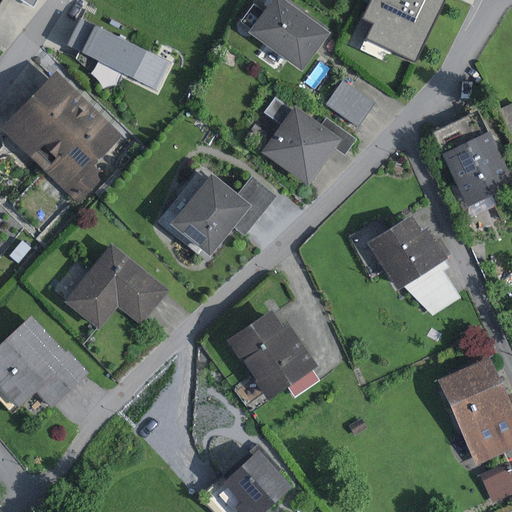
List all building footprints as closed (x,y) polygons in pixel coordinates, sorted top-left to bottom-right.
[(330,31),(284,0),(272,0),(250,31),(304,68),(321,44),(330,31)] [(369,0),(362,16),(373,22),(366,36),(400,52),(414,59),(442,0),(369,0)] [(69,42),(84,50),(97,23),(82,16),(69,42)] [(175,62),(97,23),(84,50),(162,88),(175,62)] [(122,134),(55,72),(3,128),(81,200),(106,173),(96,163),(122,134)] [(378,102),(346,79),(329,102),(362,125),(378,102)] [(323,126),(295,106),(263,151),(309,183),(336,145),(340,139),(323,126)] [(357,127),(334,110),(323,126),(340,139),(336,145),(348,153),(360,137),(353,133),(357,127)] [(436,131),(470,202),(511,181),(511,180),(479,111),(436,131)] [(238,196),(211,174),(171,223),(209,254),(235,223),(249,234),(280,195),(255,174),(238,196)] [(371,243),(400,287),(454,252),(444,237),(438,241),(429,227),(422,232),(416,222),(412,216),(371,243)] [(170,289),(113,244),(68,301),(102,328),(121,303),(145,321),(163,298),(170,289)] [(272,312),(231,339),(270,396),(290,383),(298,396),(323,379),(288,328),(285,330),(272,312)] [(66,353),(31,316),(0,345),(0,384),(21,406),(39,388),(54,404),(73,386),(89,371),(69,350),(66,353)] [(489,359),(443,380),(480,461),(511,446),(511,389),(504,393),(489,359)] [(262,511),(289,486),(256,451),(224,482),(244,502),(238,508),(242,511),(262,511)] [(511,461),(484,474),(497,503),(511,495),(511,461)]
